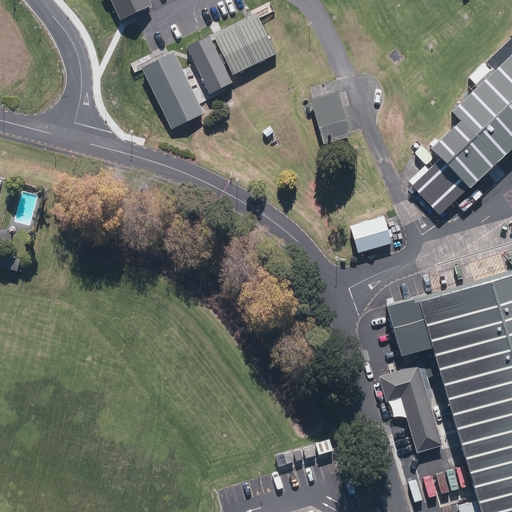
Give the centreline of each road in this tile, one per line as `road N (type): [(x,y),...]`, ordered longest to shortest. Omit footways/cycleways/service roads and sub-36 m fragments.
road 1 (unclassified): [(69,141),(191,174),(300,244),(333,295),(400,511)]
road 2 (unclassified): [(41,0),(71,37),(82,68),(69,141)]
